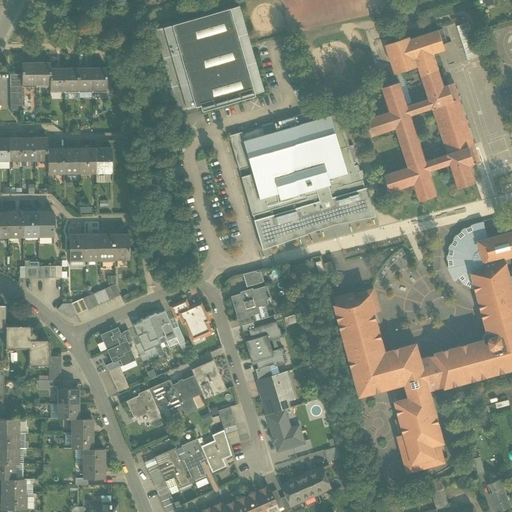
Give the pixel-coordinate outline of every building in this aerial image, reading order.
[(39,0),(36,7),(47,12),(53,0),(39,0)] [(229,8),(171,25),(154,30),(178,112),(182,110),(183,112),(187,111),(186,109),(199,105),(201,111),(254,96),(254,94),(263,92),(239,6),(229,9),(229,8)] [(397,144),(404,168),(381,175),(387,193),(410,185),(415,201),(437,195),(429,171),(451,164),(458,188),(474,182),(469,165),(473,164),(473,163),(479,162),(473,146),(458,99),(454,83),(448,85),(444,86),(433,53),(444,50),(442,45),(451,42),(451,41),(447,42),(442,28),(435,31),(434,31),(426,34),(425,34),(419,36),(418,36),(410,39),(410,37),(402,39),(394,42),(393,42),(380,47),(389,75),(396,73),(401,71),(403,71),(404,71),(404,70),(410,68),(411,68),(418,66),(429,98),(412,104),(406,106),(399,82),(378,89),(386,112),(362,120),(368,137),(391,129),(396,144),(418,137),(411,116),(432,108),(447,154),(426,161),(418,138),(397,144)] [(50,69),(50,62),(36,63),(36,84),(50,84),(50,69)] [(36,84),(36,63),(21,63),(22,80),(22,84),(36,84)] [(92,89),(91,68),(78,69),(78,90),(92,89)] [(106,68),(91,68),(92,89),(92,92),(92,100),(97,100),(101,102),(104,100),(107,100),(106,89),(106,68)] [(64,90),(64,69),(50,69),(50,84),(50,90),(64,90)] [(78,90),(78,69),(64,69),(64,90),(78,90)] [(401,71),(396,73),(399,82),(406,106),(412,104),(401,71)] [(330,116),(265,135),(263,126),(240,133),(239,131),(226,135),(236,170),(243,169),(246,175),(239,177),(249,215),(250,215),(252,220),(250,220),(258,250),(332,224),(373,216),(362,170),(360,171),(356,165),(353,165),(340,113),(351,110),(349,101),(328,107),(330,116)] [(0,160),(9,160),(8,139),(0,139),(0,160)] [(21,160),(21,139),(8,139),(9,160),(21,160)] [(34,139),(21,139),(21,160),(34,160),(34,139)] [(47,139),(34,139),(34,160),(47,160),(47,149),(47,139)] [(63,172),(63,149),(47,149),(47,160),(47,172),(63,172)] [(79,172),(79,149),(63,149),(63,172),(79,172)] [(95,172),(95,149),(79,149),(79,172),(95,172)] [(111,172),(111,149),(95,149),(95,172),(111,172)] [(511,192),(511,176),(499,181),(503,195),(511,192)] [(8,212),(0,212),(0,236),(8,236),(8,212)] [(23,236),(23,212),(8,212),(8,236),(23,236)] [(38,236),(38,212),(23,212),(23,236),(24,236),(24,234),(37,233),(37,236),(38,236)] [(53,212),(38,212),(38,236),(53,236),(53,212)] [(511,231),(483,240),(479,225),(484,223),(484,222),(474,225),(474,224),(473,225),(464,229),(463,230),(455,237),(455,236),(455,237),(450,246),(449,247),(447,257),(447,258),(448,268),(449,269),(453,278),(453,279),(455,281),(456,280),(458,277),(463,283),(464,284),(472,288),(471,288),(472,288),(481,290),(482,290),(489,289),(492,298),(487,299),(485,303),(493,330),(493,331),(494,335),(493,336),(491,336),(489,340),(490,342),(490,343),(486,344),(438,357),(438,359),(432,360),(431,356),(420,358),(418,348),(402,352),(410,380),(405,381),(405,382),(405,383),(406,383),(410,397),(396,401),(409,450),(402,452),(408,472),(444,462),(439,443),(444,442),(429,390),(445,386),(446,387),(511,368),(511,276),(510,277),(504,258),(511,255),(511,231)] [(99,257),(99,235),(83,236),(84,257),(99,257)] [(114,235),(99,235),(99,257),(99,259),(114,259),(114,235)] [(129,235),(114,235),(114,259),(129,258),(129,235)] [(83,236),(69,236),(69,259),(84,259),(84,257),(83,236)] [(331,262),(324,263),(327,274),(334,272),(331,262)] [(255,271),(242,274),(246,287),(259,283),(263,281),(260,272),(256,273),(255,271)] [(115,284),(109,287),(114,298),(120,295),(115,284)] [(252,288),(245,290),(246,293),(231,297),(238,318),(253,314),(257,313),(255,306),(263,304),(262,299),(269,297),(266,286),(252,290),(252,288)] [(109,287),(104,289),(109,300),(114,298),(109,287)] [(104,289),(98,291),(103,302),(109,300),(104,289)] [(98,291),(93,294),(98,305),(103,302),(98,291)] [(369,295),(355,299),(353,292),(335,297),(337,304),(335,305),(360,395),(376,391),(376,390),(375,390),(374,386),(393,381),(389,366),(386,367),(383,354),(385,353),(385,352),(383,352),(382,353),(381,347),(383,346),(369,295)] [(93,294),(87,296),(92,307),(98,305),(93,294)] [(87,296),(82,299),(87,310),(92,307),(87,296)] [(82,299),(76,301),(81,312),(87,310),(82,299)] [(185,300),(169,307),(173,315),(178,313),(178,312),(188,308),(185,300)] [(76,301),(71,303),(76,314),(81,312),(76,301)] [(71,303),(62,304),(56,309),(69,318),(76,314),(71,303)] [(188,308),(178,312),(178,313),(173,315),(174,319),(180,316),(183,324),(185,323),(190,336),(196,334),(197,338),(210,332),(204,319),(206,318),(202,310),(204,310),(200,303),(188,308)] [(164,311),(156,315),(155,313),(147,317),(157,338),(164,335),(166,341),(175,337),(176,337),(172,329),(164,311)] [(253,314),(240,318),(242,325),(253,322),(256,321),(253,314)] [(147,317),(140,320),(140,321),(132,325),(140,343),(143,351),(160,344),(157,338),(147,317)] [(255,327),(248,330),(250,336),(244,338),(252,364),(256,363),(257,369),(263,367),(274,364),(277,365),(285,362),(283,355),(284,353),(283,350),(283,349),(280,347),(279,348),(279,349),(271,351),(267,340),(281,336),(278,328),(276,321),(255,327)] [(242,325),(240,326),(242,332),(248,330),(255,327),(253,322),(242,325)] [(29,326),(5,326),(5,328),(5,347),(28,347),(28,364),(49,364),(49,356),(49,342),(46,339),(36,339),(36,335),(32,331),(31,331),(31,328),(29,326)] [(185,343),(177,326),(172,329),(176,337),(175,337),(179,345),(185,343)] [(117,328),(100,335),(107,350),(126,341),(122,333),(120,334),(117,328)] [(128,330),(121,333),(122,333),(126,341),(127,343),(132,341),(128,330)] [(126,341),(107,350),(112,362),(113,363),(120,360),(122,365),(134,360),(127,343),(126,341)] [(140,343),(134,345),(142,362),(147,359),(143,351),(140,343)] [(49,364),(49,381),(61,381),(61,356),(49,356),(49,364)] [(120,360),(113,363),(112,362),(105,365),(108,371),(119,366),(122,365),(120,360)] [(212,361),(191,371),(193,376),(198,387),(208,382),(214,395),(225,390),(212,361)] [(119,366),(108,371),(110,377),(122,372),(119,366)] [(263,367),(257,369),(261,379),(263,378),(266,377),(263,367)] [(122,372),(110,377),(113,382),(124,377),(122,372)] [(266,377),(263,378),(266,389),(287,383),(284,372),(266,377)] [(193,376),(172,386),(182,409),(184,414),(195,409),(190,397),(201,392),(198,387),(193,376)] [(124,377),(113,382),(115,388),(126,383),(124,377)] [(170,380),(148,390),(156,407),(167,402),(171,412),(170,413),(170,414),(182,409),(172,386),(170,380)] [(126,383),(115,388),(118,393),(129,388),(126,383)] [(287,383),(266,389),(268,396),(262,398),(267,415),(284,410),(290,408),(288,401),(295,399),(293,392),(289,390),(287,383)] [(78,388),(57,388),(57,403),(78,404),(78,388)] [(148,390),(142,392),(143,394),(127,401),(134,417),(146,412),(151,424),(156,425),(160,424),(161,419),(156,407),(148,390)] [(57,403),(50,404),(50,418),(72,419),(78,419),(78,404),(57,403)] [(230,408),(218,411),(219,417),(231,413),(230,408)] [(284,410),(267,415),(269,421),(286,416),(284,410)] [(231,413),(219,417),(221,423),(233,419),(231,413)] [(286,416),(269,421),(278,451),(304,443),(300,430),(294,432),(290,430),(286,416)] [(3,418),(0,418),(0,433),(18,433),(18,418),(3,418)] [(78,419),(72,419),(72,434),(92,434),(92,419),(78,419)] [(233,419),(221,423),(223,429),(224,428),(235,425),(233,419)] [(235,425),(224,428),(225,434),(237,431),(235,425)] [(237,431),(225,434),(227,440),(238,437),(239,436),(237,431)] [(18,433),(0,433),(0,448),(18,448),(18,433)] [(72,434),(65,434),(65,444),(72,444),(72,449),(83,449),(92,449),(92,434),(72,434)] [(225,435),(200,446),(206,459),(212,472),(226,466),(223,459),(231,455),(228,446),(227,440),(225,435)] [(227,440),(228,446),(240,442),(238,437),(227,440)] [(197,439),(182,446),(185,452),(178,455),(190,482),(206,474),(201,464),(198,465),(197,463),(206,459),(200,446),(197,439)] [(338,447),(324,451),(328,462),(341,458),(338,447)] [(18,448),(0,448),(0,463),(15,463),(18,463),(18,448)] [(92,449),(83,449),(83,464),(104,464),(104,449),(92,449)] [(175,449),(154,458),(164,481),(166,486),(168,489),(179,484),(180,486),(190,482),(178,455),(175,449)] [(471,458),(475,473),(483,471),(479,456),(471,458)] [(15,463),(0,463),(0,478),(1,478),(15,478),(15,463)] [(62,463),(62,474),(74,474),(75,464),(62,463)] [(104,464),(83,464),(83,478),(83,479),(87,479),(104,479),(104,464)] [(156,464),(146,468),(149,474),(159,470),(156,464)] [(322,468),(312,472),(310,472),(308,473),(317,494),(331,488),(322,468)] [(159,470),(149,474),(151,479),(161,475),(159,470)] [(308,473),(305,474),(305,475),(295,480),(304,500),(317,494),(308,473)] [(161,475),(151,479),(154,485),(164,481),(161,475)] [(15,478),(1,478),(1,493),(24,493),(24,478),(15,478)] [(501,478),(489,484),(493,492),(489,494),(496,511),(498,511),(511,507),(503,488),(505,487),(501,478)] [(291,481),(281,486),(285,496),(290,506),(304,500),(295,480),(294,479),(292,480),(291,481)] [(164,481),(154,485),(156,490),(166,486),(164,481)] [(448,506),(441,482),(430,485),(432,490),(433,492),(431,492),(436,509),(437,509),(448,506)] [(166,486),(156,490),(159,496),(169,492),(168,489),(166,486)] [(269,488),(266,489),(265,488),(264,487),(259,490),(260,491),(257,493),(265,511),(270,511),(278,509),(271,492),(269,488)] [(280,498),(276,490),(271,492),(278,509),(283,506),(280,498)] [(432,490),(424,492),(430,511),(436,509),(431,492),(433,492),(432,490)] [(159,496),(158,496),(161,502),(171,497),(169,492),(159,496)] [(265,511),(257,493),(255,494),(254,492),(248,495),(249,496),(246,497),(252,511),(265,511)] [(24,493),(1,493),(1,508),(25,508),(25,493),(24,493)] [(290,506),(285,496),(280,498),(283,506),(286,511),(292,509),(290,506)] [(171,497),(161,502),(163,507),(173,503),(171,497)] [(243,497),(237,499),(237,500),(238,501),(235,502),(239,511),(252,511),(246,497),(244,499),(243,497)] [(109,503),(89,503),(89,511),(116,511),(117,503),(110,503),(110,500),(109,500),(109,503)] [(239,511),(235,502),(233,503),(232,502),(226,504),(226,505),(227,506),(224,507),(226,511),(239,511)] [(173,503),(163,507),(165,511),(166,511),(176,508),(173,503)] [(223,503),(220,505),(220,503),(219,503),(214,505),(214,506),(214,507),(212,508),(213,511),(226,511),(224,507),(223,503)]
